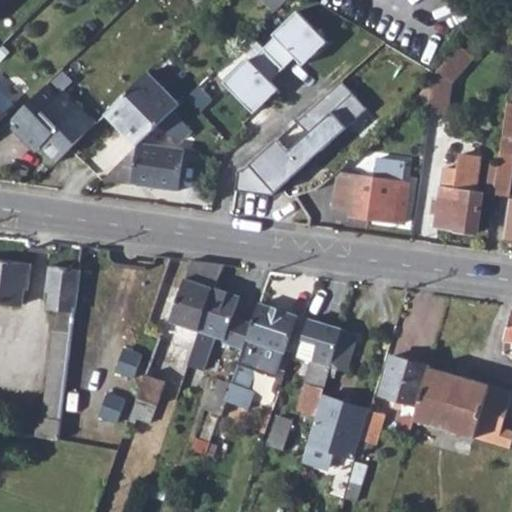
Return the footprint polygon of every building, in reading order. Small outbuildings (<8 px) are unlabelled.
[(264,0),(276,11),(287,0),(264,0)] [(319,4),(313,1),(310,7),(316,11),(319,4)] [(327,42),(298,12),(273,35),(275,37),(251,62),(248,59),(224,83),(254,113),(277,90),(270,82),(295,58),(303,66),(327,42)] [(459,48),(436,72),(451,85),(473,61),(459,48)] [(427,68),(423,75),(432,80),(435,76),(436,72),(427,68)] [(147,73),(106,115),(136,147),(141,142),(159,125),(172,112),(179,105),(147,73)] [(222,90),(208,76),(186,98),(200,111),(222,90)] [(435,82),(416,102),(430,117),(435,82)] [(272,195),(366,108),(343,83),(299,120),(310,131),(289,149),(277,137),(238,171),(235,191),(272,195)] [(49,87),(9,127),(26,143),(31,137),(41,148),(56,163),(96,124),(67,94),(61,99),(49,87)] [(511,104),(508,103),(495,196),(508,197),(511,172),(511,104)] [(172,112),(159,125),(169,136),(183,123),(172,112)] [(31,137),(26,143),(35,153),(41,148),(31,137)] [(136,147),(102,180),(180,192),(186,150),(141,142),(136,147)] [(440,200),(438,213),(436,225),(457,228),(457,230),(477,233),(482,194),(476,193),(481,158),(461,155),(458,171),(444,169),(441,188),(440,200)] [(379,167),(377,179),(403,183),(405,171),(379,167)] [(336,207),(355,209),(376,212),(375,219),(407,224),(412,184),(403,183),(377,179),(342,174),(336,207)] [(355,209),(355,216),(375,219),(376,212),(355,209)] [(0,258),(0,301),(23,305),(26,288),(29,288),(33,263),(0,258)] [(184,283),(172,322),(200,331),(217,287),(225,266),(191,261),(184,283)] [(40,418),(38,434),(44,435),(63,437),(83,269),(52,265),(49,290),(53,291),(50,308),(58,309),(46,418),(40,418)] [(200,331),(189,365),(204,370),(215,336),(223,339),(222,341),(233,345),(243,319),(233,316),(241,295),(217,287),(200,331)] [(243,348),(240,356),(238,362),(230,382),(224,400),(245,408),(252,391),(248,389),(254,369),(259,371),(268,346),(277,349),(275,353),(283,356),(297,316),(260,302),(259,303),(252,322),(243,348)] [(510,354),(511,351),(511,347),(511,312),(504,339),(506,340),(503,352),(510,354)] [(243,319),(233,345),(243,348),(252,322),(243,319)] [(311,362),(297,410),(315,416),(338,342),(341,329),(307,319),(301,339),(296,357),(311,362)] [(211,375),(230,382),(238,362),(240,356),(235,355),(232,360),(219,355),(211,375)] [(405,400),(418,405),(429,366),(392,355),(380,393),(395,397),(393,404),(403,407),(405,400)] [(418,405),(414,419),(508,448),(511,435),(511,429),(502,427),(511,391),(511,390),(429,366),(418,405)] [(147,373),(132,414),(139,417),(141,411),(153,416),(167,380),(147,373)] [(307,442),(302,460),(325,467),(336,451),(356,457),(369,408),(324,395),(309,443),(307,442)] [(373,409),(364,440),(377,444),(386,413),(373,409)] [(274,415),(270,430),(285,434),(289,419),(274,415)] [(356,461),(347,498),(359,501),(368,464),(356,461)]
